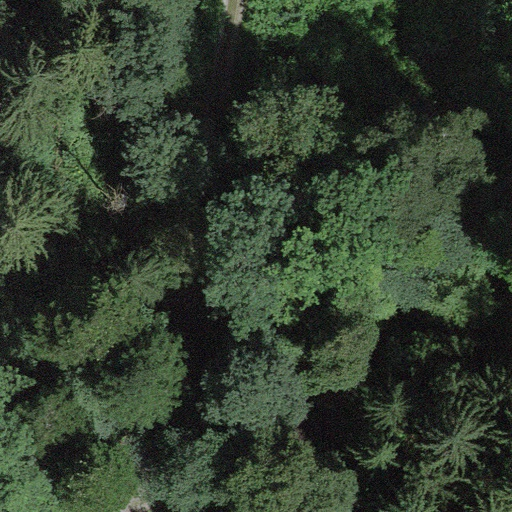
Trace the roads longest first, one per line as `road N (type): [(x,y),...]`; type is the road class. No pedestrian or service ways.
road 1 (track): [(118,511),(168,468),(245,0)]
road 2 (track): [(511,168),(303,416),(227,465),(168,468)]
